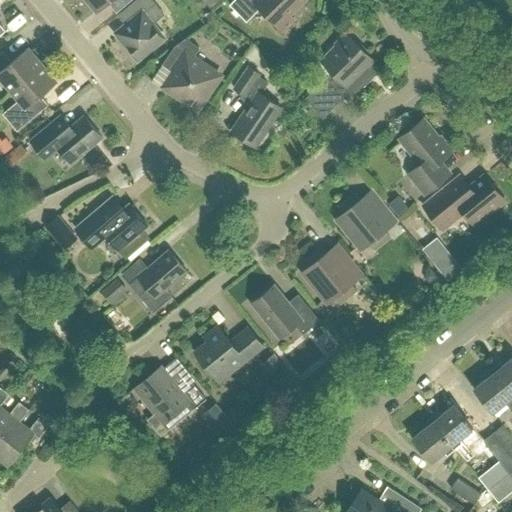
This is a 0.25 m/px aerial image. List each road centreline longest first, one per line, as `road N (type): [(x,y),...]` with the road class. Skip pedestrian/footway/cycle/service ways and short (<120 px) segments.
road 1 (residential): [(31,305),(107,372),(261,248),(276,231),(276,202)]
road 2 (residential): [(318,456),(511,289)]
road 3 (residential): [(276,202),(438,65)]
road 4 (residential): [(162,146),(42,0)]
road 5 (residential): [(31,208),(162,146)]
road 6 (residential): [(276,202),(162,146)]
